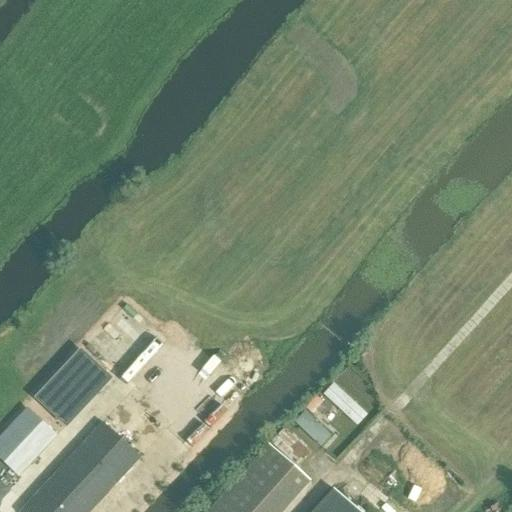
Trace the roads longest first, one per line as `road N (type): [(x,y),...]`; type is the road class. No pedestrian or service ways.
road 1 (track): [(180,322),(392,89),(364,65)]
road 2 (track): [(315,496),(511,277)]
